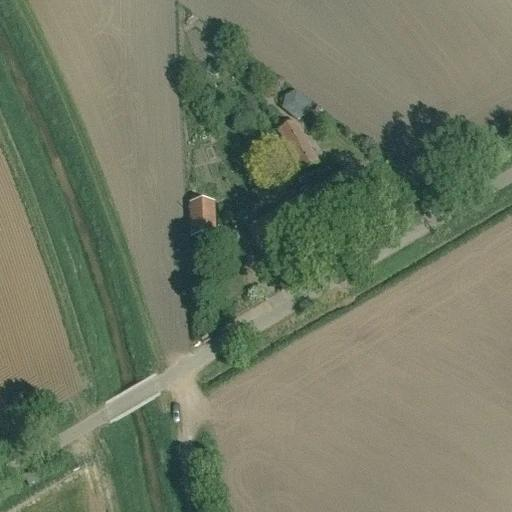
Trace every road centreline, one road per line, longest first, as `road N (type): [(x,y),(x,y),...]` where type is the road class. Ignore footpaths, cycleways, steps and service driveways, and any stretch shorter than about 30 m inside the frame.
road 1 (residential): [(511,176),(0,462)]
road 2 (unknown): [(160,378),(196,511)]
